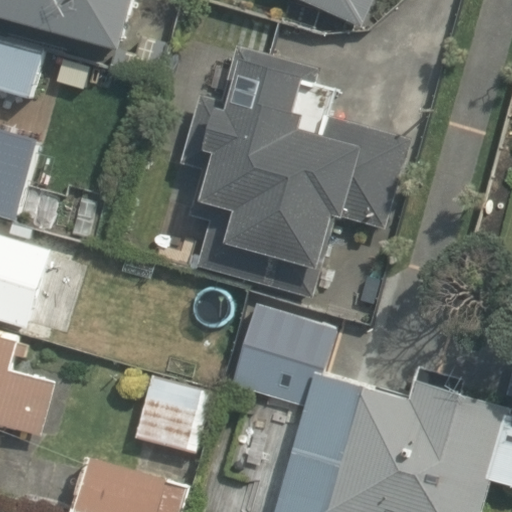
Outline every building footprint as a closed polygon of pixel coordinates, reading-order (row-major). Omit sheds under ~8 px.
[(0,0),(0,9),(107,40),(127,45),(132,25),(139,0),(0,0)] [(305,0),(358,24),(368,0),(305,0)] [(127,45),(107,40),(101,59),(152,72),(163,33),(132,25),(127,45)] [(223,224),(210,268),(326,301),(335,273),(341,274),(357,220),(397,232),(423,142),(347,120),(355,93),(330,86),(334,71),(252,47),(235,104),(214,97),(194,166),(215,172),(202,218),(223,224)] [(0,216),(20,223),(35,173),(0,163),(0,216)] [(88,193),(75,233),(126,251),(140,211),(88,193)] [(0,320),(30,329),(54,245),(0,229),(0,320)] [(305,397),(270,511),(482,511),(494,474),(511,479),(511,400),(412,371),(405,392),(322,367),(336,317),(256,293),(232,375),(305,397)] [(0,439),(1,438),(0,437),(0,428),(2,421),(46,434),(62,379),(18,367),(26,338),(0,330),(0,439)] [(136,430),(198,447),(216,383),(153,366),(136,430)] [(70,511),(182,511),(191,478),(88,450),(70,511)]
